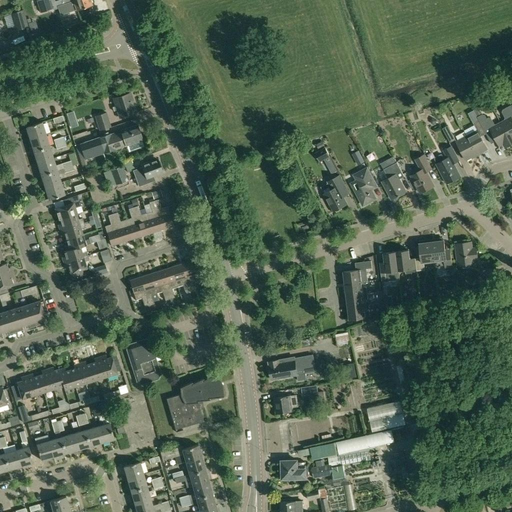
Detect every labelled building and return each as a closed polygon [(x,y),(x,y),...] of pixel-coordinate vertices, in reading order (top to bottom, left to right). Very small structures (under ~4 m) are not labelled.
[(49,0),(39,0),(37,1),(41,12),(53,8),(52,4),(51,3),(51,2),(50,2),(49,0)] [(64,0),(65,3),(57,6),(60,12),(59,12),(60,15),(72,11),(72,12),(92,5),(90,0),(64,0)] [(22,11),(12,14),(16,29),(27,26),(22,11)] [(502,87),(495,91),(501,102),(508,99),(502,87)] [(112,107),(114,111),(117,110),(119,117),(136,112),(130,93),(113,98),(116,106),(112,107)] [(506,120),(500,123),(511,145),(511,144),(511,106),(503,110),(502,113),(506,120)] [(473,111),(468,114),(473,123),(478,120),(477,118),(474,114),(473,111)] [(95,116),(99,128),(99,131),(111,127),(106,112),(95,116)] [(63,115),(53,118),(54,123),(64,120),(63,115)] [(482,115),(477,118),(478,120),(481,126),(485,134),(489,141),(495,138),(501,150),(511,145),(500,123),(495,126),(491,118),(489,117),(487,119),(485,115),(482,115)] [(42,121),(26,126),(30,139),(46,134),(42,121)] [(137,124),(121,130),(76,145),(80,161),(142,140),(137,124)] [(448,126),(442,129),(450,143),(455,140),(448,126)] [(477,131),(467,136),(478,155),(482,153),(481,152),(487,149),(480,137),(477,131)] [(46,134),(30,139),(34,151),(50,146),(46,134)] [(467,136),(456,142),(466,161),(471,158),(472,159),(478,155),(467,136)] [(65,141),(55,144),(57,149),(67,146),(65,141)] [(50,146),(34,151),(38,163),(53,158),(50,146)] [(441,154),(434,158),(437,164),(436,164),(447,184),(460,177),(453,164),(459,161),(452,147),(444,151),(448,158),(444,160),(441,154)] [(325,148),(316,153),(320,161),(325,158),(329,156),(325,148)] [(358,152),(353,155),(359,165),(364,163),(358,152)] [(421,170),(411,176),(420,194),(434,186),(427,173),(432,170),(424,155),(415,160),(421,170)] [(53,158),(38,163),(41,175),(57,170),(53,158)] [(143,167),(133,171),(139,186),(154,180),(152,175),(162,171),(158,159),(150,162),(150,160),(141,163),(143,167)] [(388,179),(382,182),(391,200),(405,192),(399,180),(404,177),(396,163),(383,170),(388,179)] [(73,165),(63,168),(64,173),(79,169),(78,164),(73,165)] [(110,169),(116,184),(128,180),(122,165),(110,169)] [(357,180),(351,183),(354,188),(363,205),(376,199),(370,188),(376,185),(367,169),(355,176),(357,180)] [(57,170),(41,175),(45,187),(61,182),(57,170)] [(332,190),(324,194),(334,211),(347,204),(344,197),(342,194),(348,191),(347,187),(340,175),(328,182),(332,190)] [(61,182),(45,187),(49,199),(65,194),(61,182)] [(74,186),(76,191),(86,188),(84,183),(74,186)] [(154,199),(162,196),(160,190),(152,193),(154,199)] [(68,205),(55,209),(58,220),(60,219),(77,213),(76,208),(81,206),(80,202),(81,201),(79,196),(67,199),(68,205)] [(159,199),(154,200),(163,228),(174,225),(171,216),(174,215),(171,205),(168,206),(162,208),(159,199)] [(153,211),(147,213),(153,232),(163,228),(154,200),(150,202),(153,211)] [(139,205),(134,207),(143,235),(153,232),(147,213),(142,214),(139,205)] [(132,217),(126,219),(132,238),(143,235),(134,207),(129,208),(132,217)] [(98,218),(96,211),(92,212),(93,216),(89,217),(90,221),(98,218)] [(118,212),(113,213),(122,241),(132,238),(126,219),(121,221),(118,212)] [(61,226),(59,226),(60,230),(84,223),(82,218),(78,219),(77,214),(77,213),(60,219),(62,224),(61,226)] [(122,241),(113,213),(109,215),(111,224),(105,226),(111,245),(122,241)] [(84,223),(60,230),(62,234),(63,234),(65,235),(66,239),(83,234),(81,229),(85,227),(84,223)] [(67,247),(66,247),(67,251),(81,246),(90,243),(89,239),(85,240),(83,234),(66,239),(68,244),(67,247)] [(107,247),(105,238),(100,240),(96,241),(99,249),(107,247)] [(443,238),(431,240),(434,261),(444,260),(446,260),(446,255),(444,241),(443,241),(443,238)] [(421,258),(415,259),(416,263),(417,271),(425,270),(424,263),(434,261),(431,240),(420,241),(420,244),(419,244),(421,258)] [(471,242),(455,244),(458,266),(473,264),(473,260),(477,259),(476,249),(471,249),(471,242)] [(64,258),(63,259),(64,263),(87,255),(86,251),(83,252),(81,246),(67,251),(64,252),(65,255),(64,258)] [(111,260),(108,249),(100,252),(104,263),(111,260)] [(409,250),(396,252),(399,271),(405,270),(405,274),(411,273),(412,278),(417,277),(417,271),(416,263),(410,264),(409,250)] [(386,267),(380,268),(382,282),(393,280),(400,279),(399,271),(396,252),(384,253),(386,267)] [(87,255),(64,263),(65,266),(67,266),(69,268),(71,273),(73,279),(83,276),(81,269),(88,267),(86,261),(89,260),(87,255)] [(446,260),(444,260),(445,269),(453,269),(451,255),(446,255),(446,260)] [(193,260),(182,264),(191,292),(196,291),(193,282),(199,280),(193,260)] [(356,271),(343,272),(345,285),(364,282),(368,282),(366,270),(372,269),(371,262),(355,264),(356,271)] [(2,265),(0,265),(0,276),(15,272),(14,268),(12,269),(10,268),(8,263),(2,265)] [(182,264),(172,267),(178,287),(183,285),(186,294),(191,292),(182,264)] [(172,267),(161,270),(170,299),(175,297),(172,288),(178,287),(172,267)] [(495,269),(485,273),(488,283),(499,280),(495,269)] [(161,270),(151,273),(158,293),(163,291),(166,300),(170,299),(161,270)] [(15,272),(0,276),(0,288),(5,286),(14,284),(13,278),(14,276),(16,275),(15,272)] [(151,273),(141,277),(150,305),(154,304),(152,295),(158,293),(151,273)] [(114,275),(106,278),(109,288),(117,285),(114,275)] [(150,305),(141,277),(130,280),(136,299),(143,297),(145,306),(150,305)] [(364,282),(345,285),(346,297),(367,295),(366,287),(364,287),(364,282)] [(34,286),(25,289),(27,295),(36,292),(34,286)] [(367,295),(346,297),(348,308),(366,306),(366,301),(368,300),(367,295)] [(41,300),(30,304),(37,327),(48,324),(41,300)] [(30,304),(18,307),(26,331),(37,327),(30,304)] [(366,306),(348,308),(349,321),(363,319),(363,323),(371,321),(369,310),(367,310),(366,306)] [(18,307),(7,311),(14,334),(26,331),(18,307)] [(7,311),(0,313),(0,325),(3,335),(4,338),(14,334),(7,311)] [(390,329),(384,330),(387,342),(399,339),(394,316),(387,317),(388,327),(390,327),(390,329)] [(137,382),(141,384),(158,379),(161,374),(151,341),(146,338),(129,344),(126,349),(137,382)] [(349,339),(337,341),(338,347),(350,345),(349,339)] [(398,341),(388,344),(393,362),(403,359),(398,341)] [(294,357),(269,362),(271,372),(269,374),(270,377),(272,378),(272,380),(297,375),(298,381),(307,380),(306,373),(316,371),(313,355),(295,358),(294,357)] [(104,356),(101,357),(107,376),(117,373),(112,357),(107,359),(104,357),(104,356)] [(96,362),(91,363),(96,380),(107,376),(101,357),(97,358),(97,360),(96,362)] [(84,362),(80,364),(86,383),(96,380),(91,363),(87,365),(84,363),(84,362)] [(75,368),(71,370),(76,386),(86,383),(80,364),(76,365),(77,366),(75,368)] [(347,379),(356,377),(354,364),(345,365),(347,379)] [(51,368),(48,369),(54,388),(64,385),(60,370),(60,369),(54,371),(52,369),(51,368)] [(43,374),(38,376),(43,392),(54,388),(48,369),(44,370),(45,371),(43,374)] [(63,369),(60,370),(64,385),(65,389),(76,386),(71,370),(66,371),(63,370),(63,369)] [(166,398),(175,429),(204,421),(200,409),(203,408),(202,400),(209,399),(209,397),(224,396),(223,383),(217,373),(204,379),(203,378),(193,383),(192,381),(180,387),(181,394),(166,398)] [(31,374),(27,375),(33,395),(43,392),(38,376),(34,377),(31,375),(31,374)] [(22,381),(18,382),(22,398),(33,395),(27,375),(23,377),(24,378),(22,381)] [(120,393),(120,394),(128,391),(126,385),(118,387),(119,390),(120,393)] [(317,385),(301,387),(302,396),(310,395),(311,403),(320,402),(318,393),(317,385)] [(290,395),(275,398),(277,414),(292,411),(292,407),(298,406),(297,395),(290,396),(290,395)] [(91,406),(92,406),(95,417),(107,413),(104,403),(104,402),(91,406)] [(400,402),(368,408),(371,423),(374,432),(405,425),(400,402)] [(25,405),(18,407),(22,422),(29,420),(25,405)] [(37,421),(28,424),(29,429),(32,429),(37,427),(38,427),(37,421)] [(104,424),(97,426),(102,442),(114,439),(112,429),(110,422),(104,424)] [(295,424),(285,425),(285,441),(296,441),(295,424)] [(97,426),(85,430),(90,446),(102,442),(97,426)] [(85,430),(73,433),(78,449),(90,446),(85,430)] [(391,430),(334,443),(336,454),(394,441),(391,430)] [(24,431),(19,432),(22,442),(27,440),(24,431)] [(73,433),(61,437),(65,453),(78,449),(73,433)] [(47,435),(35,439),(41,460),(53,456),(49,440),(47,435)] [(56,438),(49,440),(53,456),(65,453),(61,437),(56,438)] [(334,442),(310,447),(313,459),(336,454),(334,443),(334,442)] [(296,443),(287,444),(288,455),(298,454),(296,443)] [(184,454),(186,461),(202,456),(198,444),(182,449),(184,454)] [(24,447),(17,449),(21,465),(34,462),(29,446),(24,447)] [(17,449),(4,453),(9,469),(21,465),(17,449)] [(318,467),(313,468),(315,477),(333,474),(334,479),(345,476),(342,465),(370,460),(369,450),(330,458),(331,465),(325,466),(318,467)] [(4,453),(0,454),(0,471),(9,469),(4,453)] [(149,459),(150,464),(160,461),(159,456),(149,459)] [(186,461),(189,473),(205,469),(202,456),(186,461)] [(298,460),(282,460),(282,469),(306,469),(305,462),(298,462),(298,460)] [(124,466),(127,478),(143,473),(140,461),(124,466)] [(189,473),(193,486),(209,481),(205,469),(189,473)] [(306,469),(282,469),(282,478),(306,478),(306,469)] [(127,478),(131,490),(147,486),(143,473),(135,476),(127,478)] [(193,486),(196,498),(212,493),(209,481),(193,486)] [(131,490),(134,502),(150,498),(147,486),(131,490)] [(325,488),(307,491),(309,500),(320,498),(320,499),(323,511),(330,510),(327,498),(325,488)] [(196,498),(200,510),(216,506),(212,493),(196,498)] [(50,500),(53,511),(55,511),(68,508),(65,496),(50,500)] [(134,502),(137,511),(147,511),(154,510),(150,498),(134,502)] [(303,511),(302,501),(280,502),(280,511),(303,511)]
